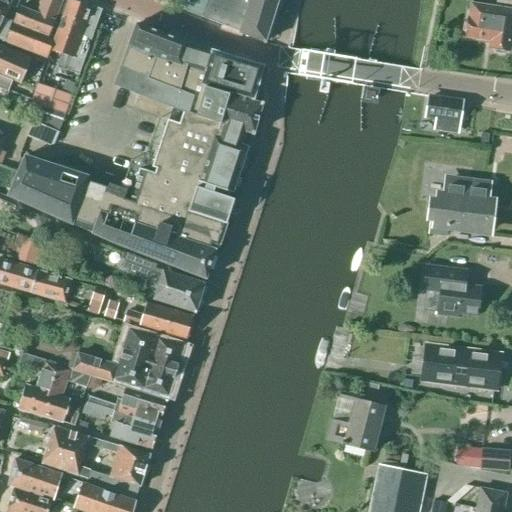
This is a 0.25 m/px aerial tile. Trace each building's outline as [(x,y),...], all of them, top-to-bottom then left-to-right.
[(40,0),(36,11),(53,17),(60,0),(40,0)] [(69,0),(55,39),(50,51),(65,56),(61,65),(80,72),(101,11),(69,0)] [(264,43),(277,0),(209,0),(203,18),(240,32),(239,33),(264,43)] [(511,0),(497,0),(496,7),(471,4),(469,19),(468,19),(466,37),(490,41),(489,48),(493,49),(494,53),(502,54),(505,51),(509,51),(511,29),(511,0)] [(48,58),(50,51),(55,39),(49,36),(54,22),(18,7),(12,22),(10,30),(0,26),(8,8),(0,4),(0,40),(5,42),(48,58)] [(145,255),(205,279),(212,259),(215,250),(212,249),(213,245),(218,247),(234,200),(232,199),(253,134),(262,104),(252,102),(262,68),(187,44),(136,25),(113,85),(182,112),(178,124),(166,120),(151,168),(155,169),(154,174),(138,169),(128,200),(124,199),(127,191),(109,185),(108,188),(88,182),(89,177),(24,156),(7,197),(145,255)] [(0,74),(21,84),(32,58),(0,45),(0,74)] [(0,89),(8,93),(12,81),(0,76),(0,89)] [(75,84),(64,81),(61,90),(72,94),(75,84)] [(17,102),(31,103),(31,90),(17,89),(17,102)] [(365,100),(374,101),(375,93),(366,91),(365,100)] [(436,128),(457,132),(458,119),(465,120),(467,107),(460,106),(461,103),(429,98),(426,116),(437,118),(436,128)] [(61,132),(65,121),(34,108),(29,120),(61,132)] [(441,227),(487,233),(491,203),(485,202),(487,186),(448,181),(446,197),(439,196),(438,204),(432,203),(428,233),(440,234),(441,227)] [(44,247),(30,243),(24,264),(38,268),(44,247)] [(160,277),(153,300),(194,313),(204,284),(155,269),(156,265),(123,253),(121,259),(125,261),(122,267),(147,276),(149,273),(160,277)] [(33,285),(37,271),(25,267),(0,259),(0,284),(14,288),(30,293),(33,285)] [(458,314),(477,316),(481,288),(466,286),(468,271),(426,266),(423,290),(440,292),(437,315),(458,318),(458,314)] [(37,271),(33,285),(30,293),(64,303),(71,281),(37,271)] [(106,291),(94,287),(87,311),(98,315),(106,291)] [(193,323),(192,320),(193,317),(147,304),(143,316),(127,311),(124,322),(140,326),(140,327),(185,340),(188,331),(190,329),(193,323)] [(104,316),(114,319),(115,314),(113,313),(115,307),(107,305),(104,316)] [(165,396),(168,396),(183,347),(129,330),(117,366),(78,353),(73,370),(113,383),(114,379),(154,392),(154,393),(165,397),(165,396)] [(499,375),(501,354),(424,344),(423,348),(421,347),(419,361),(422,362),(419,382),(497,392),(497,389),(499,389),(501,375),(499,375)] [(0,376),(2,377),(9,354),(0,351),(0,376)] [(25,385),(17,409),(41,417),(56,367),(43,364),(44,362),(22,354),(19,363),(41,371),(36,388),(25,385)] [(69,369),(69,371),(56,367),(41,417),(63,423),(70,399),(61,396),(66,381),(86,387),(90,375),(69,369)] [(86,387),(86,388),(93,390),(99,386),(101,379),(90,375),(86,387)] [(359,389),(358,391),(373,396),(376,385),(361,381),(359,389)] [(121,401),(117,400),(113,412),(159,425),(166,401),(125,389),(121,401)] [(327,440),(372,452),(383,407),(356,400),(349,425),(332,421),(327,440)] [(110,437),(151,449),(159,425),(113,412),(85,403),(83,411),(102,417),(104,413),(112,416),(110,423),(114,424),(110,437)] [(73,412),(69,425),(74,426),(74,425),(78,413),(77,413),(73,412)] [(50,431),(52,426),(30,420),(27,429),(41,434),(43,429),(50,431)] [(86,444),(89,437),(53,427),(48,444),(83,455),(86,444)] [(149,455),(89,437),(86,444),(117,454),(110,477),(140,486),(149,455)] [(77,476),(79,467),(83,455),(48,444),(42,465),(77,476)] [(480,469),(508,471),(509,452),(481,450),(480,469)] [(14,487),(53,500),(61,476),(15,459),(8,485),(14,487)] [(368,511),(418,511),(426,475),(379,466),(368,511)] [(89,470),(79,467),(77,476),(87,479),(86,482),(135,500),(139,486),(139,487),(140,486),(110,477),(89,470)] [(74,507),(87,511),(132,511),(135,502),(82,483),(74,507)] [(6,511),(47,511),(51,501),(13,488),(7,509),(8,509),(6,511)] [(480,489),(476,509),(491,511),(502,511),(506,494),(480,489)] [(441,511),(443,503),(433,501),(430,511),(441,511)]
